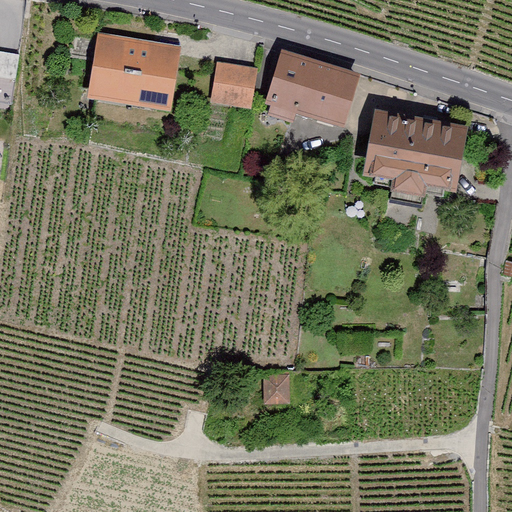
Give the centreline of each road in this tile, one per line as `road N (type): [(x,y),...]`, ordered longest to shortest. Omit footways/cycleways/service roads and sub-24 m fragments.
road 1 (track): [(483,441),(235,453),(155,447),(105,430)]
road 2 (track): [(483,511),(498,253),(511,156)]
road 3 (secondary): [(174,0),(511,100)]
